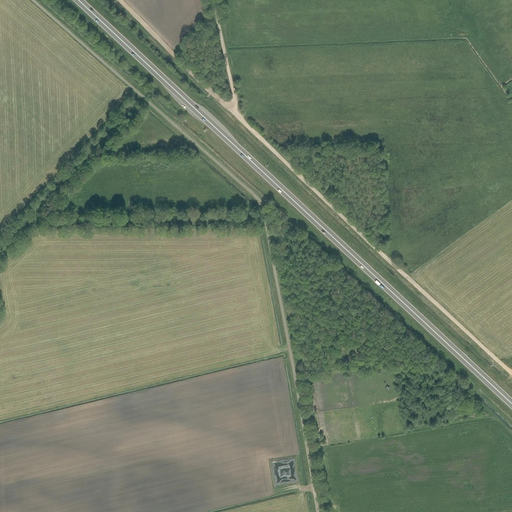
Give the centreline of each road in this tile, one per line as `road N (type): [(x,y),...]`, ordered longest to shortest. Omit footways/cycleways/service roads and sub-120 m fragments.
road 1 (trunk): [(511,403),(78,0)]
road 2 (track): [(231,111),(511,373)]
road 3 (unclassified): [(317,511),(265,220)]
road 4 (track): [(120,0),(231,111)]
